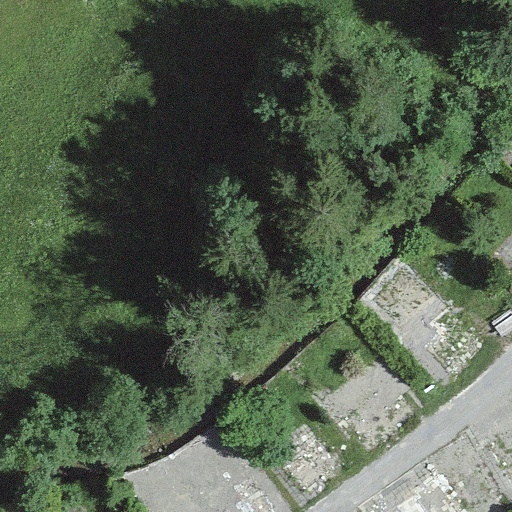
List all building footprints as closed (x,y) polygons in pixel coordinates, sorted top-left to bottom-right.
[(423,312),(465,359),(504,324),(461,277),(423,312)] [(402,354),(348,395),(381,438),(435,397),(402,354)] [(241,405),(189,440),(238,511),(268,511),(299,491),(241,405)] [(325,407),(294,451),(331,476),(362,432),(325,407)] [(511,407),(489,422),(511,456),(511,407)] [(390,511),(474,511),(511,485),(511,467),(483,428),(382,500),(390,511)] [(158,495),(164,511),(222,511),(207,475),(158,495)] [(96,511),(135,511),(132,502),(96,511)]
